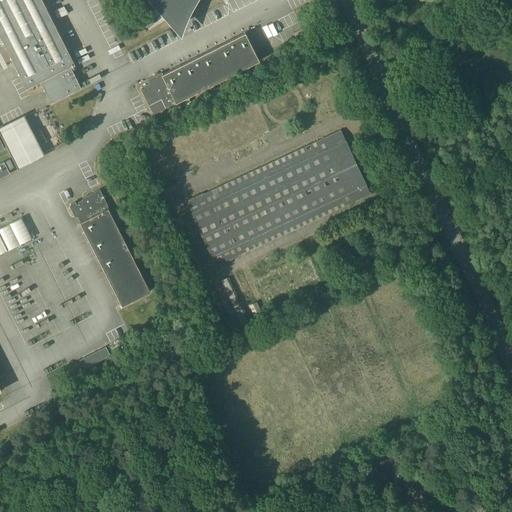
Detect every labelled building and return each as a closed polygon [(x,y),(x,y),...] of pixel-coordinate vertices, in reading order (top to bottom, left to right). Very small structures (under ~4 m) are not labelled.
[(0,0),(0,34),(9,53),(14,63),(26,87),(25,87),(26,88),(40,81),(51,102),(50,102),(51,103),(82,87),(81,87),(70,66),(76,63),(75,62),(74,63),(42,0),(0,0)] [(156,0),(179,25),(187,8),(191,0),(156,0)] [(147,84),(146,84),(142,86),(142,87),(141,88),(141,89),(141,90),(153,114),(260,61),(245,32),(163,73),(162,72),(148,79),(150,85),(147,86),(147,84)] [(0,126),(0,132),(18,169),(45,155),(24,115),(0,126)] [(323,139),(327,149),(322,151),(321,147),(218,195),(220,199),(209,204),(204,194),(188,202),(188,203),(192,212),(212,255),(217,265),(234,257),(229,248),(240,242),(243,249),(345,201),(343,195),(348,192),(352,202),(370,194),(366,184),(354,157),(346,140),(341,130),(326,137),(323,139)] [(14,167),(10,159),(5,161),(9,169),(14,167)] [(0,164),(0,177),(9,173),(4,162),(0,164)] [(80,222),(122,305),(150,291),(109,208),(109,207),(100,189),(83,198),(84,201),(79,203),(77,204),(76,201),(71,203),(70,204),(70,205),(70,206),(70,207),(75,217),(78,216),(81,221),(80,222)] [(32,238),(22,218),(0,228),(0,253),(7,250),(32,238)] [(249,325),(233,291),(227,278),(221,281),(222,284),(227,294),(243,328),(249,325)] [(265,318),(265,316),(257,301),(249,305),(257,322),(265,318)] [(85,366),(108,354),(105,348),(82,360),(85,366)] [(385,454),(375,466),(434,511),(437,511),(446,501),(385,454)]
